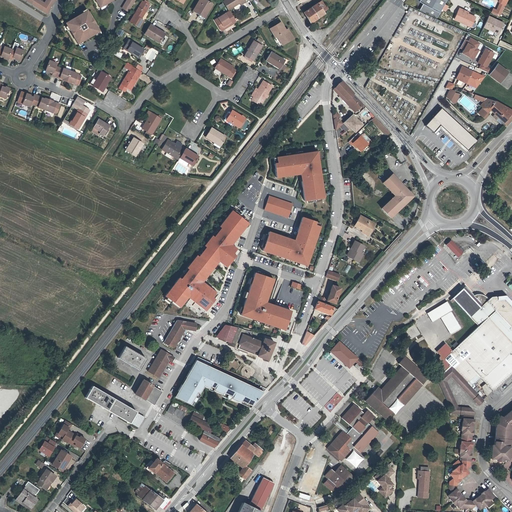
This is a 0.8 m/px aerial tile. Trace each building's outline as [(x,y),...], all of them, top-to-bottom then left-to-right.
[(26,0),(32,3),(47,13),(51,7),(45,3),(39,0),(26,0)] [(126,0),(122,8),(128,12),(135,0),(126,0)] [(199,3),(194,11),(204,17),(212,5),(203,0),(199,0),(198,2),(199,3)] [(228,10),(239,3),(244,0),(225,0),(223,2),(228,10)] [(423,3),(419,10),(437,18),(442,9),(445,4),(447,0),(419,0),(423,3)] [(142,17),(149,5),(142,1),(130,22),(139,28),(143,21),(140,19),(141,17),(142,17)] [(317,4),(322,11),(322,12),(326,9),(321,1),(317,4)] [(493,8),(491,12),(499,16),(504,4),(501,2),(497,10),(493,8)] [(317,19),(316,18),(315,16),(322,11),(317,4),(304,13),(310,23),(317,19)] [(474,17),(468,14),(463,11),(464,10),(460,8),(454,19),(471,27),(474,21),(472,21),(474,17)] [(73,36),(78,43),(82,41),(95,33),(99,31),(87,10),(83,13),(66,22),(67,25),(70,29),(70,30),(71,29),(74,36),(73,36)] [(221,31),(235,22),(229,12),(215,20),(221,31)] [(500,34),(505,21),(488,15),(483,28),(500,34)] [(287,39),(288,41),(293,38),(288,31),(286,32),(285,30),(280,23),(270,29),(275,38),(277,37),(281,43),(287,39)] [(159,43),(164,35),(157,31),(158,30),(149,25),(144,34),(159,43)] [(460,48),(464,50),(462,53),(473,59),(479,50),(477,49),(479,43),(470,38),(468,42),(465,40),(460,48)] [(129,47),(126,50),(138,58),(143,49),(128,40),(126,45),(129,47)] [(253,61),(261,46),(253,41),(244,56),(253,61)] [(9,58),(12,49),(5,46),(4,49),(1,48),(0,48),(0,55),(4,57),(4,58),(8,60),(9,58)] [(148,51),(144,58),(152,61),(157,51),(146,46),(144,49),(148,51)] [(15,51),(12,49),(9,58),(13,59),(14,57),(16,58),(16,59),(20,61),(24,50),(17,48),(15,51)] [(488,73),(490,70),(486,67),(494,54),(486,49),(478,63),(481,65),(479,69),(488,73)] [(280,68),(282,64),(284,61),(271,52),(266,61),(273,65),(273,64),(280,68)] [(385,60),(381,58),(375,68),(380,69),(385,60)] [(232,68),(232,67),(220,59),(215,68),(230,77),(235,70),(232,68)] [(56,76),(60,67),(56,66),(57,63),(50,60),(46,71),(50,72),(53,73),(52,75),(56,76)] [(129,71),(120,85),(126,88),(130,90),(141,72),(126,63),(125,65),(123,67),(129,71)] [(497,65),(489,75),(500,83),(508,73),(497,65)] [(484,77),(461,66),(456,78),(476,87),(484,77)] [(66,81),(71,71),(63,68),(60,67),(56,76),(63,79),(63,80),(66,81)] [(78,73),(71,71),(66,81),(71,83),(72,82),(78,84),(81,75),(78,74),(78,73)] [(101,91),(105,85),(110,77),(101,72),(98,75),(92,86),(101,91)] [(89,84),(92,86),(98,75),(97,74),(95,78),(93,77),(89,84)] [(260,105),(265,97),(267,95),(272,87),(263,81),(258,90),(253,97),(251,100),(260,105)] [(344,81),(334,91),(357,114),(364,107),(355,98),(358,95),(344,81)] [(3,84),(0,82),(0,96),(6,98),(10,88),(6,86),(5,87),(2,86),(3,84)] [(454,93),(449,92),(446,97),(448,99),(454,106),(459,96),(456,96),(457,94),(454,93)] [(31,104),(35,105),(38,96),(34,95),(33,97),(31,95),(26,93),(22,103),(30,106),(31,104)] [(38,107),(45,110),(49,99),(45,98),(45,99),(38,96),(35,105),(38,106),(38,107)] [(69,123),(78,129),(89,110),(82,105),(85,101),(77,96),(72,106),(78,109),(69,123)] [(53,101),(49,99),(45,110),(53,113),(53,112),(56,113),(60,105),(53,102),(53,101)] [(495,102),(487,99),(484,102),(480,106),(488,112),(489,110),(496,103),(495,102)] [(496,103),(489,110),(494,115),(502,106),(496,103)] [(511,110),(505,107),(502,106),(494,115),(506,125),(511,118),(511,110)] [(440,127),(467,151),(476,141),(442,110),(426,127),(433,134),(440,127)] [(142,128),(147,131),(151,134),(161,119),(148,111),(145,115),(148,118),(142,128)] [(239,126),(243,120),(244,118),(231,111),(226,120),(238,127),(239,126)] [(339,116),(336,113),(333,115),(335,130),(342,123),(337,118),(339,116)] [(343,122),(354,134),(363,125),(353,113),(343,122)] [(506,125),(494,115),(493,117),(504,127),(506,125)] [(100,132),(104,134),(109,126),(98,119),(93,127),(100,132)] [(390,133),(387,130),(382,124),(378,127),(384,133),(386,136),(390,133)] [(433,134),(435,135),(440,130),(465,153),(467,151),(440,127),(433,134)] [(215,141),(221,144),(225,137),(211,128),(206,137),(214,142),(215,141)] [(163,134),(159,140),(157,144),(160,145),(162,142),(163,142),(166,136),(163,134)] [(353,143),(360,151),(367,144),(359,137),(356,134),(348,141),(351,145),(353,143)] [(135,156),(143,144),(133,138),(125,150),(135,156)] [(178,160),(180,158),(183,153),(179,151),(181,148),(180,148),(175,144),(167,140),(161,149),(178,160)] [(185,149),(183,153),(180,158),(193,166),(198,157),(185,149)] [(302,181),(304,201),(324,198),(321,178),(319,179),(318,168),(320,168),(317,151),(276,158),(277,163),(274,164),(276,178),(292,175),(292,173),(300,172),(301,174),(301,176),(303,175),(304,181),(302,181)] [(392,175),(383,183),(395,196),(382,208),(390,217),(410,198),(410,195),(392,175)] [(269,196),(264,209),(288,217),(292,204),(269,196)] [(205,310),(214,299),(211,297),(215,292),(211,289),(209,291),(205,287),(206,286),(202,282),(200,280),(205,274),(207,275),(213,268),(211,266),(216,259),(218,261),(226,267),(235,256),(232,254),(236,249),(231,245),(248,223),(232,211),(204,246),(206,247),(198,257),(196,255),(187,268),(188,269),(181,279),(179,278),(164,296),(172,301),(171,303),(172,304),(173,303),(179,307),(187,296),(205,310)] [(360,216),(354,226),(362,230),(361,232),(367,235),(374,224),(360,216)] [(291,260),(307,265),(320,226),(315,224),(316,221),(302,217),(297,232),(299,233),(296,241),(294,240),(293,240),(292,242),(287,240),(288,238),(269,232),(262,250),(281,257),(282,255),(292,258),(291,260)] [(352,249),(348,257),(358,262),(362,254),(360,253),(363,246),(354,241),(350,249),(352,249)] [(452,242),(447,247),(460,259),(465,254),(452,242)] [(204,246),(196,255),(198,257),(206,247),(204,246)] [(179,278),(181,279),(188,269),(187,268),(179,278)] [(339,275),(327,271),(325,276),(337,280),(339,275)] [(273,279),(254,273),(240,315),(284,330),(291,311),(263,302),(265,299),(266,299),(273,279)] [(334,303),(340,288),(332,285),(326,300),(334,303)] [(462,289),(479,308),(482,310),(485,307),(482,305),(474,296),(465,286),(462,289)] [(454,300),(469,317),(479,308),(462,289),(452,298),(454,300)] [(482,305),(488,299),(487,297),(486,296),(485,295),(484,294),(482,294),(480,294),(478,294),(477,294),(475,295),(474,296),(482,305)] [(493,300),(485,307),(482,310),(472,319),(478,326),(453,349),(479,376),(480,377),(493,391),(511,372),(511,306),(504,298),(497,299),(495,297),(490,297),(493,300)] [(493,300),(490,297),(488,299),(482,305),(485,307),(493,300)] [(332,315),(337,309),(335,308),(336,307),(317,300),(317,302),(314,309),(332,315)] [(432,322),(440,317),(447,313),(450,318),(451,318),(453,321),(445,326),(450,334),(460,328),(450,311),(451,310),(447,302),(427,314),(432,322)] [(469,317),(472,319),(482,310),(479,308),(469,317)] [(447,313),(440,317),(445,326),(453,321),(451,318),(450,318),(447,313)] [(184,329),(194,331),(196,324),(176,321),(163,342),(173,348),(184,329)] [(216,336),(229,342),(232,343),(231,345),(237,348),(253,354),(267,360),(274,343),(263,339),(262,342),(250,338),(252,332),(244,329),(243,331),(237,328),(225,325),(216,336)] [(301,344),(304,346),(313,337),(306,332),(301,344)] [(338,342),(330,351),(348,367),(356,358),(338,342)] [(443,358),(451,351),(445,344),(436,352),(440,356),(437,359),(440,361),(436,365),(443,372),(450,365),(443,358)] [(138,370),(145,359),(124,346),(118,358),(138,370)] [(453,349),(444,358),(451,366),(469,385),(479,376),(453,349)] [(161,350),(148,372),(158,378),(171,356),(161,350)] [(255,401),(266,389),(261,387),(260,391),(259,392),(249,388),(250,386),(242,382),(241,384),(233,380),(234,379),(226,375),(225,376),(217,373),(218,371),(209,367),(211,363),(210,364),(206,362),(206,361),(205,360),(199,358),(197,357),(174,397),(190,404),(197,393),(199,394),(204,386),(209,389),(210,387),(214,388),(213,390),(222,395),(223,393),(231,397),(230,399),(240,403),(241,401),(251,406),(255,401)] [(401,367),(381,390),(382,391),(379,395),(374,390),(365,401),(385,419),(391,412),(388,409),(397,399),(404,405),(428,377),(404,357),(398,364),(401,367)] [(363,363),(358,358),(355,361),(361,366),(363,363)] [(480,493),(481,494),(482,495),(480,496),(480,495),(477,497),(478,498),(476,499),(476,498),(475,498),(472,500),(466,500),(463,497),(462,498),(460,497),(461,496),(459,493),(458,494),(457,493),(458,492),(459,491),(456,488),(457,482),(460,480),(459,479),(458,478),(460,477),(460,478),(463,476),(462,475),(464,474),(465,474),(465,475),(468,472),(466,469),(469,466),(471,453),(470,453),(469,453),(469,452),(470,452),(470,448),(469,448),(469,446),(471,446),(472,442),(471,442),(471,435),(472,435),(473,431),(472,431),(471,431),(471,429),(472,429),(472,425),(471,425),(471,423),(472,424),(473,424),(474,420),(473,420),(473,412),(472,411),(470,408),(457,407),(446,381),(451,376),(478,405),(483,400),(470,386),(469,385),(451,366),(437,379),(450,408),(450,413),(463,415),(463,422),(462,422),(461,430),(462,430),(460,445),(459,445),(459,449),(459,453),(460,453),(459,456),(462,457),(461,464),(459,466),(458,466),(456,467),(452,471),(452,472),(450,474),(453,478),(449,481),(449,488),(452,492),(448,496),(450,498),(449,499),(455,505),(455,504),(458,507),(459,506),(462,510),(465,507),(472,508),(476,505),(479,509),(482,507),(489,502),(488,501),(494,497),(487,489),(484,491),(480,493)] [(479,376),(469,385),(470,386),(480,377),(479,376)] [(152,386),(143,380),(135,394),(154,405),(162,392),(152,386)] [(129,424),(130,423),(136,413),(136,412),(92,386),(85,398),(129,424)] [(337,392),(325,407),(331,412),(343,397),(337,392)] [(197,393),(190,404),(192,405),(199,394),(197,393)] [(330,444),(339,452),(342,449),(347,453),(353,447),(359,452),(377,432),(367,423),(373,416),(367,410),(364,413),(353,404),(341,418),(352,427),(349,431),(350,432),(348,435),(346,434),(342,431),(330,444)] [(186,409),(178,405),(176,408),(170,405),(166,411),(181,419),(186,409)] [(508,459),(509,446),(507,446),(507,442),(509,443),(511,428),(509,427),(511,424),(511,409),(502,417),(500,417),(497,422),(497,426),(495,426),(494,445),(491,445),(490,458),(496,458),(496,460),(502,461),(502,459),(508,459)] [(204,430),(202,435),(218,443),(221,440),(209,434),(213,426),(227,433),(231,428),(215,421),(214,422),(193,412),(188,423),(204,430)] [(144,418),(136,413),(130,423),(138,428),(144,418)] [(71,424),(65,421),(63,425),(58,434),(63,437),(62,440),(67,443),(68,442),(71,444),(71,443),(74,444),(74,445),(76,446),(80,448),(85,439),(79,435),(78,437),(75,435),(75,437),(72,435),(72,434),(67,431),(67,430),(68,428),(69,428),(71,424)] [(269,435),(274,429),(270,426),(266,433),(269,435)] [(214,448),(218,443),(202,435),(201,436),(199,440),(214,448)] [(52,440),(47,438),(39,450),(48,456),(56,443),(52,440)] [(248,461),(252,453),(253,449),(261,454),(263,451),(254,443),(252,446),(245,440),(230,458),(237,464),(243,457),(248,461)] [(344,457),(339,452),(330,444),(327,448),(341,460),(344,457)] [(258,457),(261,454),(253,449),(252,453),(258,457)] [(364,458),(354,450),(346,460),(357,468),(364,458)] [(62,471),(65,466),(64,465),(69,456),(61,451),(52,465),(62,471)] [(64,465),(65,466),(66,467),(72,457),(69,456),(64,465)] [(244,466),(248,461),(243,457),(237,464),(242,468),(235,479),(241,483),(250,470),(244,466)] [(161,463),(157,460),(156,459),(148,468),(154,473),(154,472),(167,483),(174,475),(166,468),(170,464),(164,461),(163,462),(163,461),(161,463)] [(324,475),(341,491),(353,477),(340,465),(337,468),(338,470),(335,473),(334,471),(331,469),(324,475)] [(387,465),(374,476),(377,480),(376,481),(382,487),(388,494),(393,490),(390,487),(392,484),(389,480),(386,478),(388,477),(393,472),(387,465)] [(428,468),(423,467),(423,471),(420,471),(419,471),(419,478),(418,492),(427,492),(429,471),(428,471),(428,468)] [(37,484),(44,489),(48,484),(47,483),(48,481),(50,483),(55,476),(46,470),(39,479),(40,479),(37,484)] [(262,477),(248,505),(242,502),(237,511),(260,511),(274,483),(262,477)] [(22,489),(18,494),(21,496),(18,499),(27,505),(25,507),(29,510),(37,500),(30,495),(31,494),(33,495),(33,494),(35,495),(39,489),(28,482),(25,486),(23,490),(22,489)] [(137,496),(142,500),(150,490),(142,484),(135,492),(138,494),(137,496)] [(382,487),(379,490),(385,497),(388,494),(382,487)] [(157,496),(150,490),(142,500),(155,510),(158,505),(162,508),(169,500),(159,493),(157,496)] [(344,511),(345,511),(355,511),(357,509),(358,511),(364,511),(369,509),(366,505),(367,504),(357,492),(347,501),(348,502),(344,505),(344,504),(337,509),(339,511),(344,511)] [(21,496),(18,494),(15,500),(25,507),(27,505),(18,499),(21,496)] [(73,511),(80,511),(85,507),(75,498),(67,506),(73,511)] [(187,511),(190,511),(197,505),(195,503),(187,511)]
